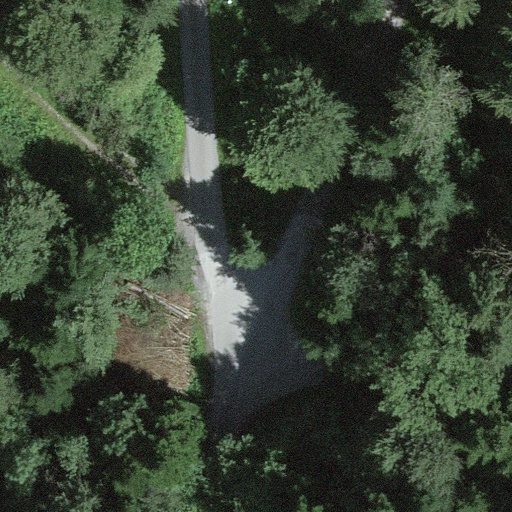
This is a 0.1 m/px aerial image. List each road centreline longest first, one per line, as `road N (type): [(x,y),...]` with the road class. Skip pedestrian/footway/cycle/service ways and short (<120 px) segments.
road 1 (track): [(395,0),(246,380),(385,356),(465,351),(511,359)]
road 2 (unclassified): [(202,0),(246,380),(195,511)]
